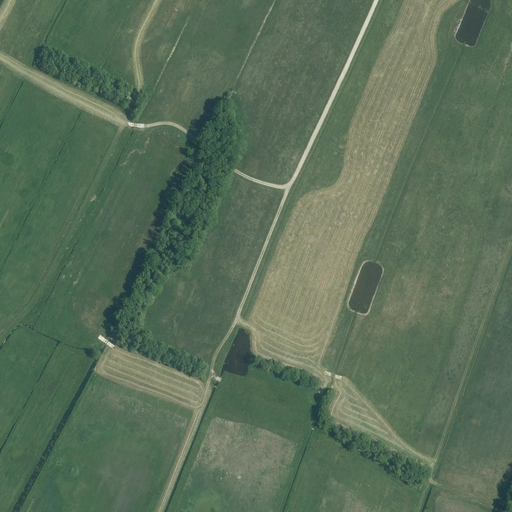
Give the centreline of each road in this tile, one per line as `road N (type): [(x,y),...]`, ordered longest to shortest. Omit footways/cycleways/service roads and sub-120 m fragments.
road 1 (track): [(221,380),(210,376),(214,359),(287,188)]
road 2 (track): [(287,188),(376,0)]
road 3 (track): [(287,188),(234,170),(174,125),(144,126)]
road 4 (track): [(0,58),(125,124),(144,126)]
